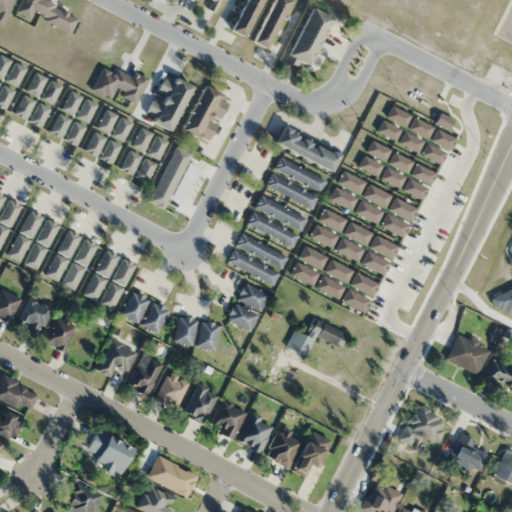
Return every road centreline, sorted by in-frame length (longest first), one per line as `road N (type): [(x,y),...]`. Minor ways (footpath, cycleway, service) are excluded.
road 1 (residential): [(266,82),(185,248),(0,150),(266,82),(324,101),(346,86),(372,34)]
road 2 (tertiary): [(332,511),(511,163)]
road 3 (residential): [(0,351),(312,511)]
road 4 (residential): [(372,34),(511,104)]
road 5 (residential): [(511,427),(404,371)]
